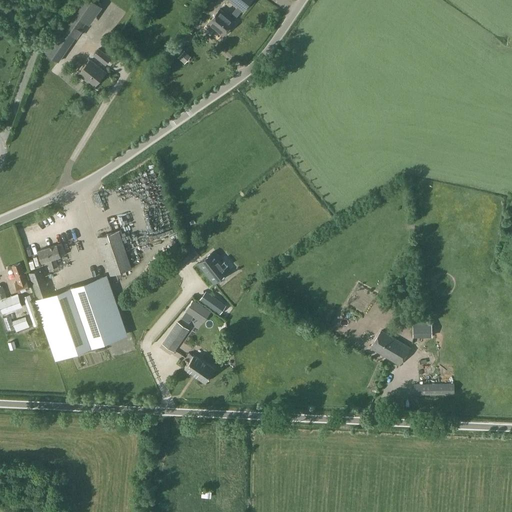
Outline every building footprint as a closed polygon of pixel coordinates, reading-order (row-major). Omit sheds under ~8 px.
[(0,0),(0,6),(10,15),(19,5),(12,0),(0,0)] [(243,11),(251,0),(229,0),(237,6),(241,9),(243,11)] [(229,16),(220,8),(208,23),(222,35),(225,32),(227,34),(234,25),(232,24),(235,21),(233,19),(241,9),(237,6),(229,16)] [(66,49),(54,41),(46,53),(57,61),(66,49)] [(106,64),(111,58),(99,49),(94,55),(106,64)] [(174,57),(181,64),(188,56),(181,50),(174,57)] [(94,86),(99,80),(105,72),(89,59),(78,73),(94,86)] [(119,229),(97,236),(110,275),(132,268),(119,229)] [(55,257),(61,255),(57,244),(38,250),(42,262),(47,260),(50,268),(58,265),(55,257)] [(199,263),(214,283),(223,276),(224,276),(225,275),(225,274),(228,271),(213,251),(199,263)] [(19,292),(30,288),(21,263),(12,266),(19,284),(17,285),(19,292)] [(68,288),(51,295),(42,268),(29,273),(38,299),(58,358),(125,334),(104,276),(68,288)] [(200,299),(220,313),(226,304),(206,290),(200,299)] [(26,301),(25,301),(34,326),(42,322),(33,298),(32,298),(30,292),(24,294),(26,301)] [(22,306),(18,293),(0,299),(0,306),(2,314),(22,306)] [(202,322),(210,311),(193,299),(181,317),(189,322),(193,316),(202,322)] [(11,313),(4,315),(9,330),(15,328),(15,327),(27,323),(25,317),(13,321),(11,313)] [(178,322),(163,343),(174,351),(181,341),(178,338),(185,327),(178,322)] [(432,335),(431,322),(412,323),(413,336),(432,335)] [(410,347),(382,330),(371,347),(400,364),(410,347)] [(197,377),(205,382),(215,368),(207,363),(206,363),(194,355),(193,355),(190,353),(186,359),(189,361),(185,368),(198,376),(197,377)] [(414,353),(414,370),(428,370),(429,353),(414,353)] [(454,383),(414,384),(414,394),(454,393),(454,383)] [(205,500),(207,491),(197,490),(196,498),(205,500)]
